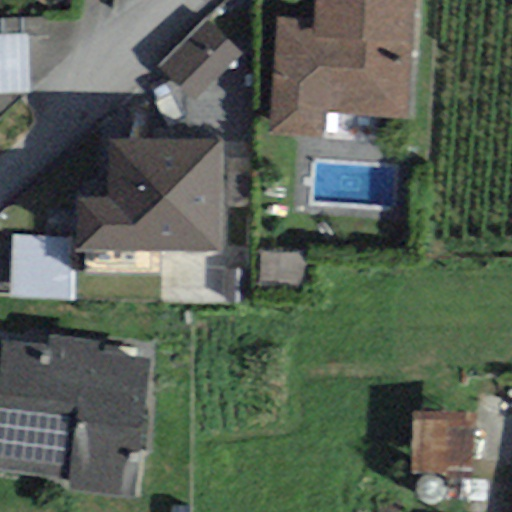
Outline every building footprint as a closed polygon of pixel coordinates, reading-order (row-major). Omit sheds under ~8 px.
[(312,0),(311,24),(279,22),(273,135),(326,138),(328,115),(411,120),(418,0),(312,0)] [(0,95),(29,94),(26,20),(0,20),(0,95)] [(191,103),(241,55),(207,20),(157,68),(191,103)] [(75,251),(223,253),(225,140),(107,139),(107,199),(75,199),(75,251)] [(70,299),(70,238),(9,238),(10,299),(70,299)] [(256,253),(255,288),(301,289),(301,254),(256,253)] [(2,340),(0,353),(0,472),(70,480),(69,490),(135,498),(150,360),(102,354),(104,341),(49,334),(47,345),(2,340)] [(472,478),(473,414),(411,413),(410,477),(472,478)]
